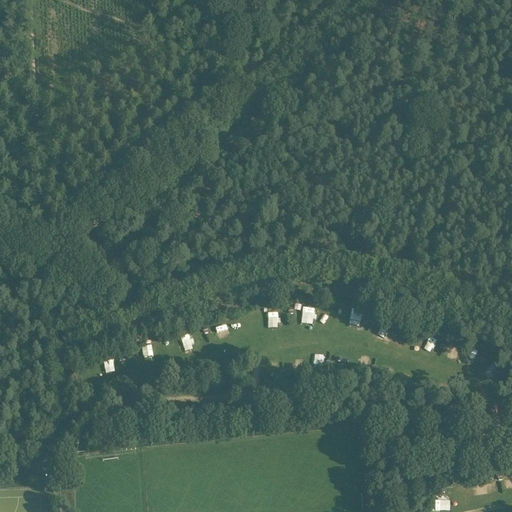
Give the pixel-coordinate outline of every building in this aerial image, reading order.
[(301,317),(308,318),(310,309),(302,308),(301,317)] [(263,313),(265,327),(278,326),(276,311),(263,313)] [(351,316),(349,327),(359,329),(361,317),(351,316)] [(219,331),(232,328),(230,318),(217,322),(219,331)] [(145,357),(153,354),(150,347),(143,350),(145,357)] [(98,365),(99,373),(112,373),(112,364),(98,365)] [(392,445),(372,451),(375,461),(395,455),(392,445)]
